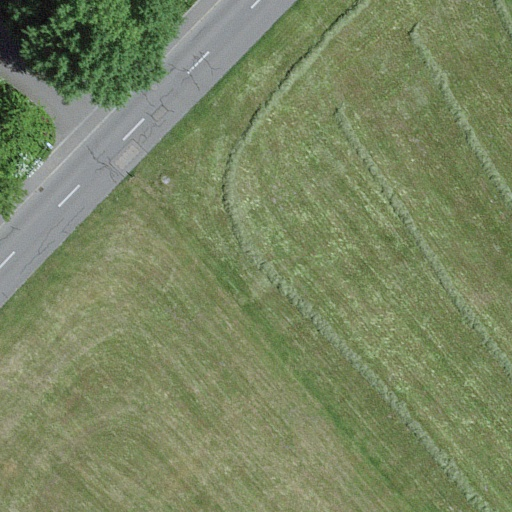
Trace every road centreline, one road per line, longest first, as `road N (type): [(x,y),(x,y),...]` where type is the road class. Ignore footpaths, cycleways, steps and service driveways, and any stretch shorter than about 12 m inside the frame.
road 1 (residential): [(117,143),(257,0)]
road 2 (residential): [(0,270),(117,143)]
road 3 (residential): [(117,143),(0,51)]
